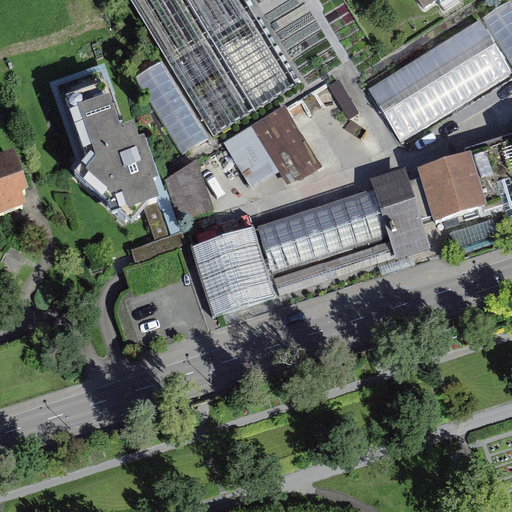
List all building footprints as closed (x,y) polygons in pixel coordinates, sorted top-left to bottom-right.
[(243,0),(125,0),(213,140),(298,88),(243,0)] [(443,0),(397,0),(398,0),(405,0),(417,17),(443,0)] [(511,0),(510,0),(486,15),(511,56),(511,0)] [(511,77),(479,25),(370,94),(405,147),(511,79),(511,77)] [(208,140),(159,64),(136,78),(185,154),(208,140)] [(164,222),(109,72),(79,82),(90,110),(56,122),(76,176),(62,192),(118,239),(164,222)] [(285,111),(226,147),(252,190),(276,176),(285,191),(321,169),(285,111)] [(511,210),(511,138),(418,169),(439,234),(511,210)] [(0,206),(28,195),(9,150),(0,153),(0,206)] [(185,224),(219,210),(200,164),(166,178),(185,224)] [(369,191),(258,232),(276,280),(387,240),(369,191)] [(244,230),(182,253),(208,325),(270,303),(244,230)] [(44,331),(0,347),(0,398),(63,373),(44,331)]
